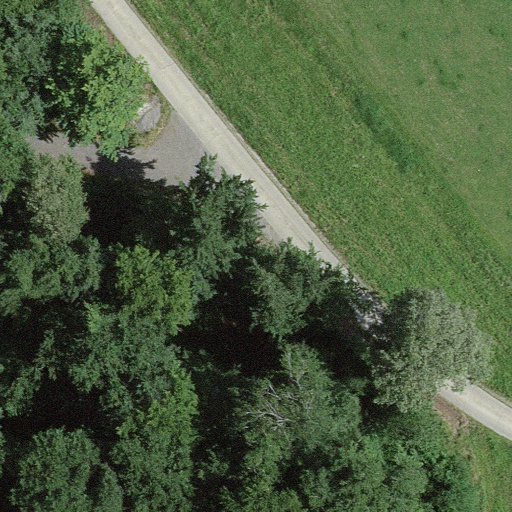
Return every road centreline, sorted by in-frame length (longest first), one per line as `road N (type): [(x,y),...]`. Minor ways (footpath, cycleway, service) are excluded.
road 1 (track): [(100,0),(376,322),(457,398),(511,432)]
road 2 (track): [(0,138),(116,158),(289,223)]
